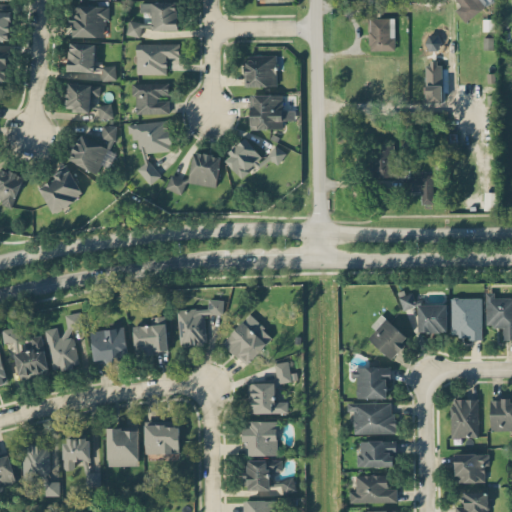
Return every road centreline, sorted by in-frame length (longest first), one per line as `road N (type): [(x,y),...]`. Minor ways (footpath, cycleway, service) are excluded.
road 1 (secondary): [(318,230),(187,230),(0,261)]
road 2 (tertiary): [(319,258),(312,0)]
road 3 (secondary): [(0,294),(229,261)]
road 4 (residential): [(209,380),(0,417)]
road 5 (secondary): [(511,233),(318,230)]
road 6 (secondary): [(319,258),(511,256)]
road 7 (residential): [(427,370),(426,511)]
road 8 (residential): [(39,0),(28,133)]
road 9 (residential): [(210,511),(209,380)]
